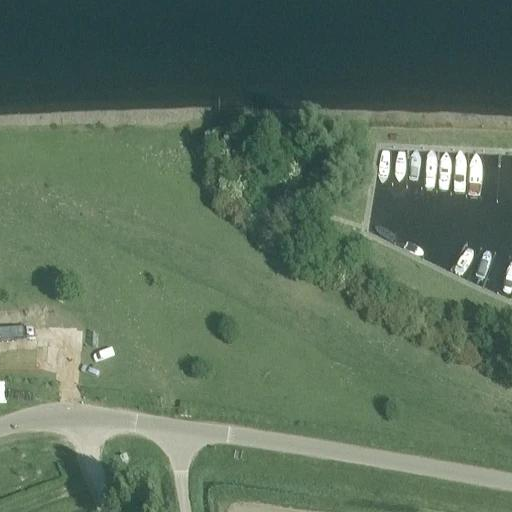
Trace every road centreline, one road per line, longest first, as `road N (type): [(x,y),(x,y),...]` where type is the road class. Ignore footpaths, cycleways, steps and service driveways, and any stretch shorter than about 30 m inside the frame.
road 1 (unclassified): [(169,425),(511,490)]
road 2 (unclassified): [(169,425),(76,415),(0,429)]
